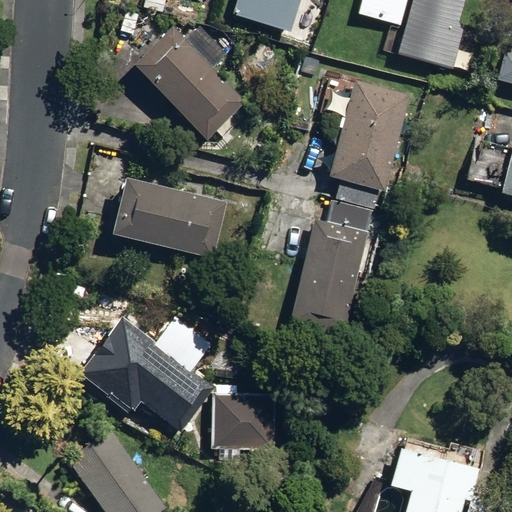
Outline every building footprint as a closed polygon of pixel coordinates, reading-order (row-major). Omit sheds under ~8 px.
[(238,0),(234,14),(292,32),(301,0),(238,0)] [(362,0),(359,13),(400,25),(408,0),(362,0)] [(415,0),(400,56),(455,71),(467,27),(459,25),(465,0),(415,0)] [(137,66),(208,140),(226,123),(232,129),(246,114),(241,109),(246,104),(199,55),(215,40),(201,26),(185,41),(174,29),(137,66)] [(337,199),(375,209),(380,191),(387,192),(412,97),(356,82),(331,177),(342,180),(337,199)] [(511,155),(502,193),(511,196),(511,155)] [(115,237),(213,259),(226,200),(128,179),(115,237)] [(381,236),(386,213),(333,201),(328,224),(316,221),(293,324),(345,336),(357,278),(372,281),(383,237),(381,236)] [(239,327),(229,323),(225,332),(235,336),(239,327)] [(135,394),(180,427),(212,382),(184,361),(197,344),(178,331),(166,347),(139,327),(105,373),(92,390),(121,412),(135,394)] [(275,392),(213,389),(211,444),(273,446),(275,392)] [(70,463),(104,511),(160,511),(167,507),(112,432),(70,463)] [(407,511),(461,511),(465,500),(471,501),(468,511),(495,511),(498,502),(473,496),(480,469),(401,449),(391,487),(412,492),(407,511)] [(349,507),(355,511),(362,498),(356,495),(349,507)]
